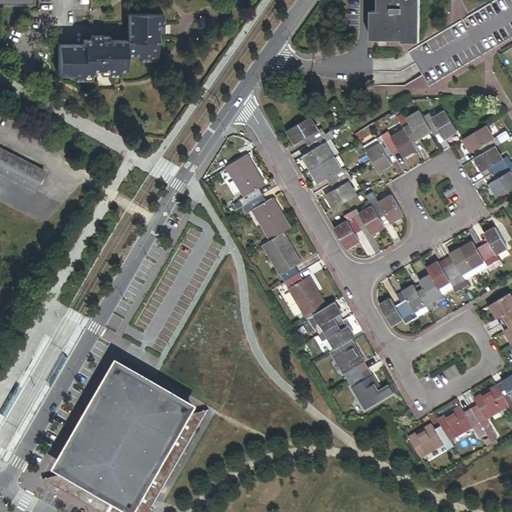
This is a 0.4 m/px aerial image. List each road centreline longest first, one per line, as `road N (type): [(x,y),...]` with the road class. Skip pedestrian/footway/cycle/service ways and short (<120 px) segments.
road 1 (residential): [(1,486),(238,98)]
road 2 (residential): [(238,98),(352,284)]
road 3 (residential): [(397,358),(421,404),(491,363),(466,320)]
road 4 (residential): [(430,236),(474,211),(447,160),(402,185)]
road 5 (unknown): [(183,213),(119,323)]
